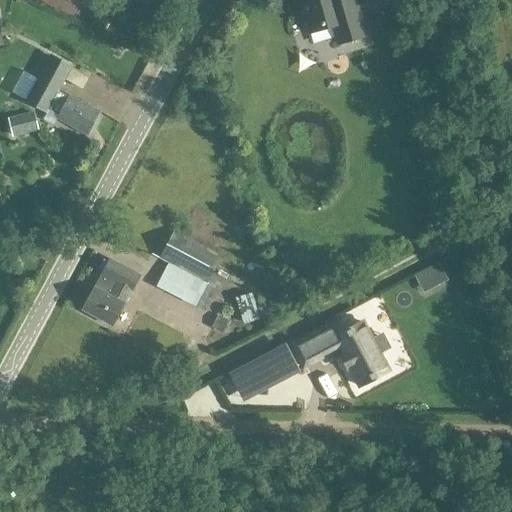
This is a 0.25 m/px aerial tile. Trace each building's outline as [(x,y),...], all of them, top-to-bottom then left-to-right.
[(38,0),(70,16),(77,0),(38,0)] [(308,0),(309,3),(302,5),(309,31),(333,24),(339,45),(365,37),(357,9),(371,6),(368,0),(308,0)] [(50,55),(25,103),(48,115),(50,111),(59,93),(73,68),(50,55)] [(60,117),(59,119),(88,135),(101,112),(72,96),(70,99),(59,93),(50,111),(60,117)] [(14,139),(33,134),(28,116),(10,120),(14,139)] [(222,257),(174,232),(160,259),(169,264),(159,281),(197,302),(222,257)] [(140,277),(111,261),(83,311),(113,327),(140,277)] [(431,272),(438,286),(447,281),(440,267),(431,272)] [(381,375),(388,371),(363,323),(343,333),(337,321),(291,345),(303,368),(339,349),(343,356),(341,357),(346,368),(347,370),(350,369),(359,387),(367,383),(367,384),(382,377),(381,375)] [(283,346),(231,374),(245,400),(296,371),(283,346)]
